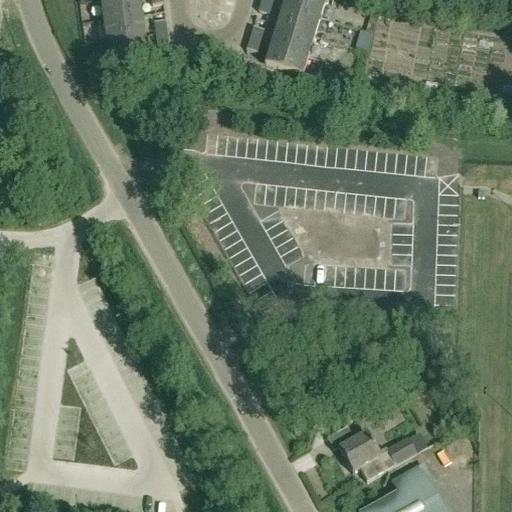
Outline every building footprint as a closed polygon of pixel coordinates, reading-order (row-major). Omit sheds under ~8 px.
[(102,24),(141,19),(138,0),(128,0),(99,4),(102,24)] [(160,0),(150,0),(151,9),(162,7),(160,0)] [(326,0),(325,0),(284,0),(282,9),(320,20),(326,0)] [(268,18),(271,5),(261,2),(257,15),(268,18)] [(320,20),(282,9),(276,29),(314,40),(320,20)] [(105,45),(144,39),(141,19),(102,24),(105,45)] [(166,36),(164,24),(154,26),(156,38),(166,36)] [(314,40),(276,29),(270,49),(307,61),(314,40)] [(263,34),(252,31),(248,42),(259,46),(266,48),(268,40),(261,38),(263,34)] [(166,36),(156,38),(157,49),(167,47),(166,36)] [(107,65),(147,59),(144,39),(105,45),(107,65)] [(256,57),(259,46),(248,42),(245,53),(256,57)] [(307,61),(270,49),(264,69),(301,81),(307,61)] [(430,395),(440,412),(455,403),(445,386),(430,395)] [(377,456),(365,437),(338,452),(352,476),(359,472),(366,485),(415,457),(406,442),(386,454),(385,452),(377,456)] [(439,511),(417,472),(392,486),(398,496),(369,511),(439,511)]
